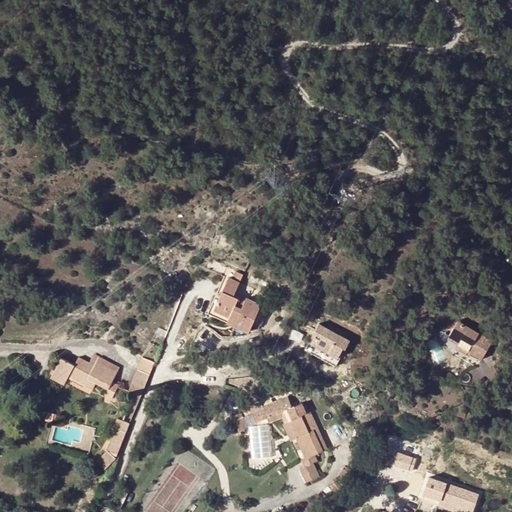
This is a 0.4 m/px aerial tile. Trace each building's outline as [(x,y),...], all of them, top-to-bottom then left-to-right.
[(231,282),(239,285),(242,278),(234,275),(231,282)] [(222,302),(231,282),(228,280),(219,300),(222,302)] [(233,328),(248,335),(251,328),(258,332),(269,310),(272,302),(265,299),(262,307),(246,300),(241,310),(235,308),(238,300),(234,298),(239,287),(239,285),(231,282),(222,302),(219,300),(214,312),(229,319),(236,322),(233,328)] [(233,328),(236,322),(229,319),(227,325),(233,328)] [(467,354),(470,351),(483,359),(493,341),(459,320),(446,341),(467,354)] [(316,330),(319,331),(312,344),(338,358),(343,348),(345,350),(350,342),(319,325),(316,330)] [(424,332),(429,340),(436,335),(431,328),(424,332)] [(157,333),(165,338),(167,333),(159,329),(157,333)] [(309,342),(312,344),(319,331),(316,330),(309,342)] [(305,351),(336,367),(340,359),(338,358),(312,344),(309,342),(305,351)] [(87,362),(92,365),(96,358),(91,355),(87,362)] [(97,356),(96,358),(92,365),(87,362),(79,358),(75,366),(62,358),(52,377),(65,384),(69,377),(70,374),(88,383),(89,379),(97,383),(109,389),(106,395),(113,398),(119,386),(113,383),(121,368),(97,356)] [(151,374),(155,363),(143,358),(138,369),(151,374)] [(133,383),(146,387),(151,374),(138,369),(133,383)] [(93,390),(97,383),(89,379),(88,383),(70,374),(69,377),(93,390)] [(129,392),(142,397),(146,387),(133,383),(129,392)] [(288,396),(264,407),(264,408),(253,413),(257,423),(268,418),(284,412),(296,439),(306,459),(302,460),(305,467),(300,469),(304,476),(317,470),(314,463),(319,461),(316,454),(328,449),(313,417),(308,407),(305,408),(303,404),(293,408),(288,396)] [(253,413),(264,408),(264,407),(262,401),(250,406),(253,413)] [(47,420),(53,422),(54,418),(58,419),(59,415),(49,412),(47,420)] [(293,440),(296,439),(284,412),(268,418),(270,423),(283,417),(293,440)] [(118,428),(127,432),(131,424),(118,419),(115,427),(118,428)] [(109,451),(116,459),(117,458),(127,432),(118,428),(109,451)] [(116,459),(109,451),(98,462),(106,470),(108,468),(116,459)] [(344,469),(335,482),(341,490),(352,475),(344,469)] [(307,483),(320,476),(317,470),(304,476),(307,483)] [(431,477),(425,493),(437,498),(438,494),(442,496),(441,499),(439,504),(461,511),(472,511),(479,493),(431,477)] [(125,486),(116,505),(122,508),(131,489),(125,486)] [(437,498),(425,493),(423,500),(435,504),(437,498)]
